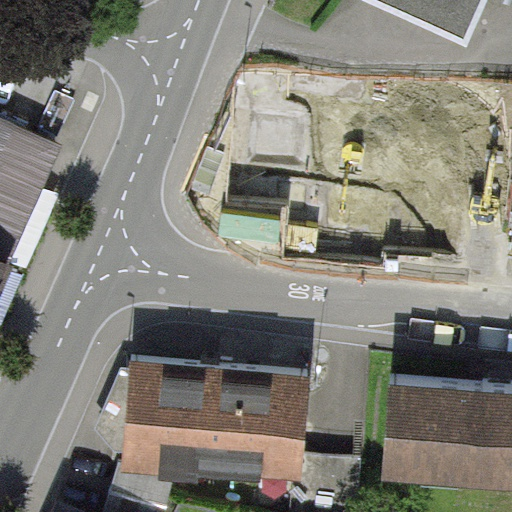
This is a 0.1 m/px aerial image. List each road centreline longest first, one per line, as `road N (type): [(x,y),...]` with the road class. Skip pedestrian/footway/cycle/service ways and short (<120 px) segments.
road 1 (residential): [(100,256),(162,276),(511,312)]
road 2 (residential): [(100,256),(0,461)]
road 3 (residential): [(179,60),(100,256)]
road 4 (residential): [(179,60),(0,15)]
